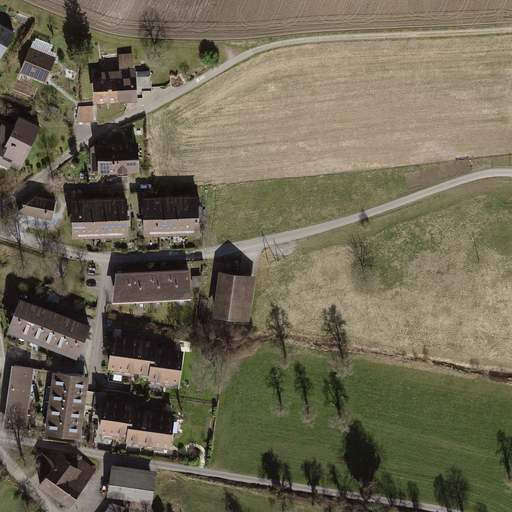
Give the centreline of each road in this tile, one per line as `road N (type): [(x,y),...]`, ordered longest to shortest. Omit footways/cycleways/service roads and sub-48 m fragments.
road 1 (track): [(0,438),(452,511)]
road 2 (residential): [(105,262),(294,236),(485,173),(511,174)]
road 3 (residential): [(0,207),(98,132),(252,52)]
road 4 (track): [(252,52),(294,41),(511,30)]
road 5 (residential): [(98,382),(105,262)]
